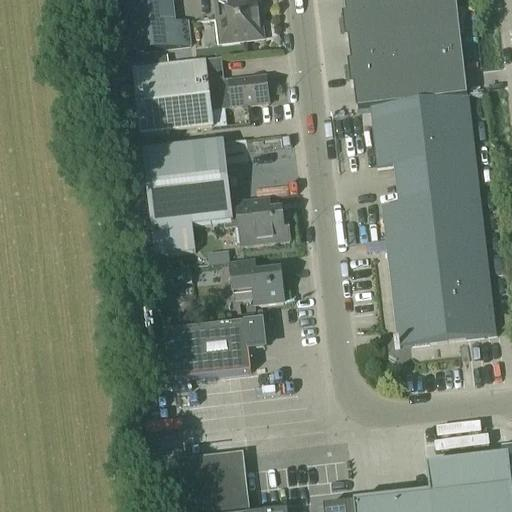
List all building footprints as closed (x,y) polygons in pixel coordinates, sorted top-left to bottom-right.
[(170,0),(122,0),(129,56),(189,49),(186,25),(174,26),(170,0)] [(454,0),(341,0),(344,18),(341,19),(455,6),(454,0)] [(255,1),(215,6),(220,48),(239,46),(238,43),(260,41),(255,1)] [(455,6),(341,19),(344,43),(347,43),(350,66),(346,66),(347,67),(461,54),(455,6)] [(210,16),(198,18),(201,42),(213,40),(210,16)] [(461,54),(347,67),(349,90),(352,90),(355,114),(369,112),(466,101),(461,54)] [(221,62),(131,73),(139,141),(212,132),(209,114),(230,112),(268,107),(265,81),(224,86),(221,62)] [(468,101),(466,101),(369,112),(376,173),(393,171),(397,209),(380,211),(396,351),(496,339),(468,101)] [(221,147),(141,156),(154,260),(194,256),(191,231),(223,227),(230,227),(229,222),(221,147)] [(230,227),(223,227),(224,233),(238,231),(240,251),(288,245),(286,224),(281,225),(280,215),(262,217),(261,204),(235,207),(236,222),(229,222),(230,227)] [(201,247),(201,262),(220,261),(220,247),(201,247)] [(253,266),(228,269),(232,298),(233,298),(251,295),(253,310),(283,306),(279,275),(254,278),(253,266)] [(161,321),(162,332),(172,331),(171,320),(161,321)] [(258,325),(163,337),(169,386),(250,376),(247,354),(262,352),(258,325)] [(278,443),(278,458),(318,459),(318,444),(278,443)] [(445,455),(451,511),(511,511),(510,492),(470,497),(465,453),(445,455)] [(430,501),(390,506),(391,511),(451,511),(445,455),(425,457),(430,501)] [(248,511),(242,458),(177,466),(182,511),(248,511)]
